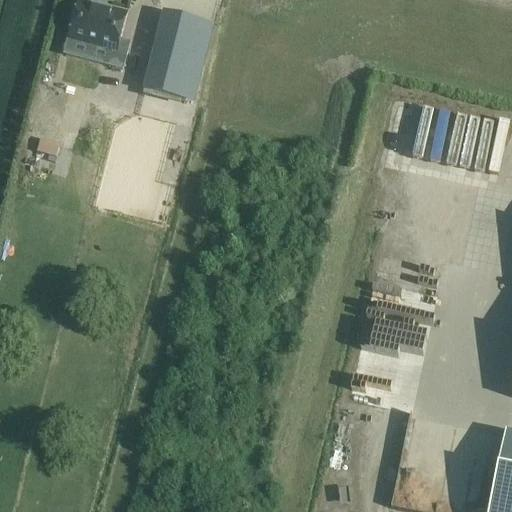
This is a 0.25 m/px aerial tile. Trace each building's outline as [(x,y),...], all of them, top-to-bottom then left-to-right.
[(79,3),(69,41),(107,51),(103,67),(122,72),(129,44),(121,42),(128,15),(79,3)] [(203,24),(164,14),(144,92),(183,101),(203,24)] [(61,133),(71,97),(47,90),(51,77),(43,75),(29,124),(61,133)] [(75,153),(168,173),(178,125),(94,106),(88,131),(80,130),(75,153)] [(41,143),(37,156),(55,161),(59,148),(41,143)] [(370,285),(360,340),(391,346),(401,291),(370,285)] [(405,409),(391,499),(417,504),(420,487),(433,489),(434,488),(455,492),(464,433),(489,437),(493,415),(471,411),(469,419),(405,409)] [(511,511),(511,433),(507,432),(490,511),(511,511)] [(335,500),(336,477),(323,477),(322,499),(335,500)]
